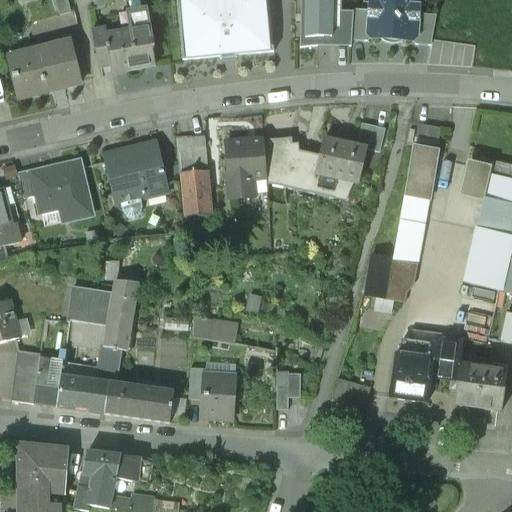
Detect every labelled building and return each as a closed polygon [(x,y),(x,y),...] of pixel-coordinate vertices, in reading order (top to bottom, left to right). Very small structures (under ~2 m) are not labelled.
[(176,0),(183,58),(220,55),(220,57),(236,55),(236,53),(274,50),(269,0),(176,0)] [(300,0),(300,46),(350,47),(351,40),(353,12),(341,12),(340,0),(300,0)] [(369,0),(369,3),(373,7),(369,10),(367,33),(371,37),(382,38),(386,35),(398,35),(402,39),(412,40),(417,36),(418,14),(415,10),(419,6),(419,0),(369,0)] [(369,10),(353,10),(353,12),(351,40),(367,41),(371,37),(367,33),(369,10)] [(436,15),(418,14),(417,36),(412,40),(416,44),(431,45),(436,15)] [(106,33),(105,33),(108,53),(112,74),(126,72),(126,69),(155,64),(152,46),(154,46),(151,25),(106,33)] [(105,26),(91,28),(95,55),(108,53),(105,33),(106,33),(105,26)] [(68,41),(6,56),(17,99),(80,84),(68,41)] [(441,127),(418,123),(413,147),(437,151),(441,127)] [(384,130),(362,124),(356,148),(366,150),(379,153),(384,130)] [(205,136),(176,138),(179,163),(180,174),(208,171),(205,136)] [(321,156),(295,149),(291,137),(264,138),(267,183),(282,186),(336,199),(341,181),(357,185),(366,150),(356,148),(325,140),(321,156)] [(264,138),(226,141),(228,161),(232,161),(234,197),(254,196),(253,178),(266,177),(264,138)] [(159,145),(125,153),(124,150),(104,155),(116,204),(122,203),(123,210),(128,216),(135,217),(142,212),(144,205),(142,198),(145,197),(144,191),(169,185),(164,167),(159,145)] [(436,152),(413,148),(400,222),(423,226),(436,152)] [(32,172),(31,172),(36,195),(41,212),(70,205),(73,218),(93,214),(80,160),(32,172)] [(511,164),(487,160),(462,283),(510,294),(511,281),(511,221),(511,222),(511,220),(511,164)] [(179,163),(164,167),(169,185),(170,191),(181,189),(180,174),(179,163)] [(31,171),(17,174),(23,198),(36,195),(31,172),(32,172),(31,171)] [(208,171),(180,174),(181,189),(184,218),(212,215),(208,171)] [(0,206),(0,246),(20,242),(15,223),(12,224),(7,204),(0,206)] [(400,222),(386,300),(402,303),(406,284),(413,285),(423,226),(400,222)] [(387,243),(380,242),(378,256),(390,257),(391,249),(386,248),(387,243)] [(378,256),(371,255),(365,296),(384,298),(390,257),(378,256)] [(116,264),(102,265),(104,279),(114,280),(116,264)] [(107,327),(104,347),(121,350),(128,351),(139,284),(115,281),(113,293),(107,327)] [(113,293),(73,287),(68,320),(69,321),(107,327),(113,293)] [(8,301),(0,302),(0,343),(18,338),(8,301)] [(511,314),(506,314),(501,340),(511,342),(511,314)] [(212,323),(193,320),(193,336),(208,339),(212,323)] [(107,327),(69,321),(66,344),(103,348),(104,347),(107,327)] [(433,360),(395,355),(389,399),(427,404),(431,376),(439,377),(438,378),(449,380),(450,379),(457,380),(459,365),(459,364),(462,345),(442,342),(436,346),(432,346),(431,354),(434,354),(433,360)] [(121,350),(104,347),(103,348),(96,381),(110,383),(111,376),(113,376),(121,350)] [(40,354),(18,351),(11,401),(33,405),(36,385),(40,357),(40,354)] [(64,361),(40,357),(36,385),(60,388),(62,376),(64,361)] [(507,371),(460,365),(460,364),(459,364),(459,365),(457,380),(453,406),(501,413),(507,371)] [(207,369),(190,368),(188,400),(200,401),(202,401),(204,377),(206,377),(207,369)] [(300,375),(288,375),(288,387),(288,399),(300,399),(300,375)] [(96,381),(62,376),(60,388),(57,408),(104,415),(110,383),(96,381)] [(206,377),(204,377),(202,410),(205,414),(217,414),(221,420),(229,420),(233,416),(236,379),(206,377)] [(371,388),(338,379),(332,400),(365,409),(371,388)] [(173,392),(110,383),(104,415),(169,424),(173,392)] [(288,387),(276,387),(276,411),(288,411),(288,399),(288,387)] [(69,450),(18,445),(18,511),(58,511),(59,507),(46,506),(46,492),(64,494),(69,450)] [(139,458),(87,452),(73,510),(82,511),(88,511),(89,507),(108,510),(111,498),(116,479),(136,482),(139,458)] [(148,494),(131,492),(130,501),(111,498),(108,510),(120,511),(159,511),(160,504),(153,503),(154,499),(147,498),(148,494)]
